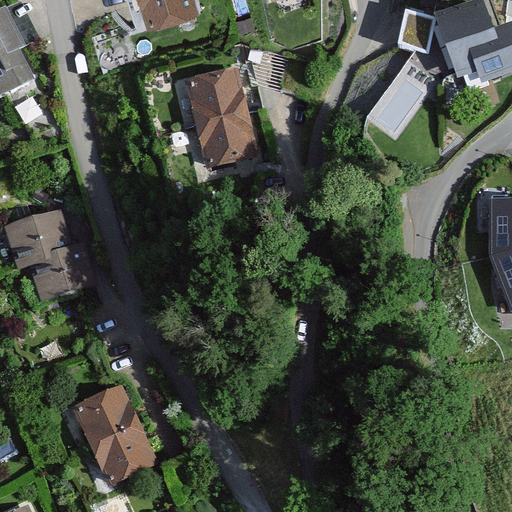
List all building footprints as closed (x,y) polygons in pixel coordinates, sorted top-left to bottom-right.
[(198,0),(135,0),(144,31),(203,13),(198,0)] [(473,0),(429,14),(402,11),(394,50),(431,59),(435,41),(451,84),(473,75),(478,87),(511,74),(511,21),(511,19),(492,25),(482,0),(473,0)] [(0,96),(31,82),(16,53),(24,49),(4,6),(0,8),(0,96)] [(238,67),(179,80),(198,167),(257,155),(238,67)] [(511,204),(500,205),(511,322),(511,321),(511,204)] [(62,211),(2,227),(14,270),(30,266),(39,302),(98,287),(86,243),(72,247),(62,211)] [(123,383),(69,408),(107,489),(161,464),(123,383)]
